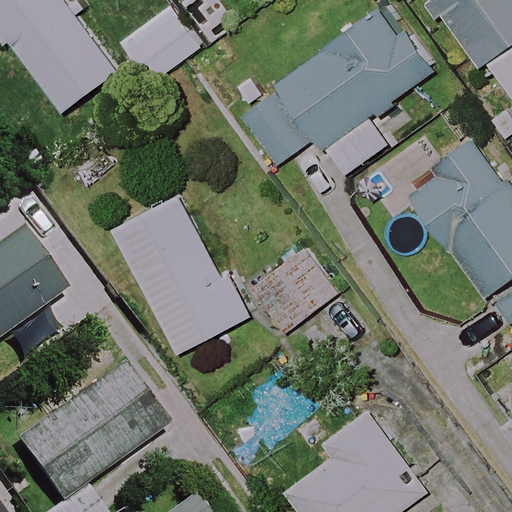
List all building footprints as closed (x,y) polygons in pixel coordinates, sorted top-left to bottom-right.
[(122,71),(70,0),(1,0),(0,1),(0,33),(6,41),(13,36),(68,111),(122,71)] [(511,0),(438,0),(511,98),(511,0)] [(439,65),(385,1),(246,118),(284,163),(318,134),(353,175),(395,139),(377,118),(439,65)] [(205,47),(188,23),(158,43),(175,68),(205,47)] [(495,293),(511,316),(511,185),(476,137),(408,188),(489,297),(495,293)] [(249,318),(183,193),(117,228),(184,353),(249,318)] [(0,337),(64,292),(20,230),(0,243),(0,337)] [(340,295),(307,246),(253,283),(285,331),(340,295)] [(160,430),(121,374),(16,449),(55,505),(160,430)] [(400,511),(431,491),(375,409),(329,440),(340,456),(295,488),(311,511),(400,511)] [(0,511),(27,511),(0,476),(0,511)] [(199,511),(189,498),(171,511),(199,511)]
